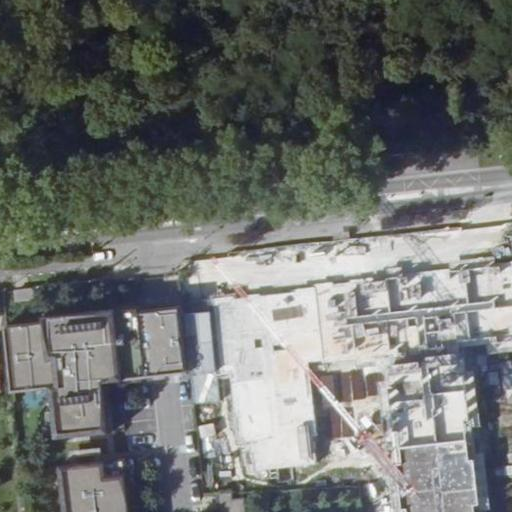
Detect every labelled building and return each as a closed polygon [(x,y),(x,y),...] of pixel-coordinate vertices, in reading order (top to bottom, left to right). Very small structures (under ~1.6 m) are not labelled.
[(478,332),(506,329),(500,280),(471,283),(471,279),(446,282),(452,335),(478,332)] [(338,335),(333,294),(294,299),(298,340),(303,339),(306,365),(312,364),(315,390),(351,386),(348,360),(338,361),(335,335),(338,335)] [(265,349),(259,302),(213,307),(219,355),(222,355),(223,365),(247,363),(245,352),(265,349)] [(373,312),(377,355),(422,351),(418,307),(389,310),(386,307),(375,308),(373,312)] [(478,332),(452,335),(454,348),(479,345),(478,332)] [(454,348),(453,345),(439,347),(443,388),(458,387),(454,348)] [(367,385),(351,387),(358,449),(375,447),(367,385)] [(174,511),(163,402),(148,404),(158,511),(174,511)] [(454,403),(443,405),(445,421),(456,420),(454,403)] [(158,511),(148,404),(48,414),(58,511),(158,511)] [(511,427),(507,428),(502,428),(503,462),(504,462),(511,461),(511,427)] [(241,511),(242,496),(217,495),(216,511),(241,511)]
